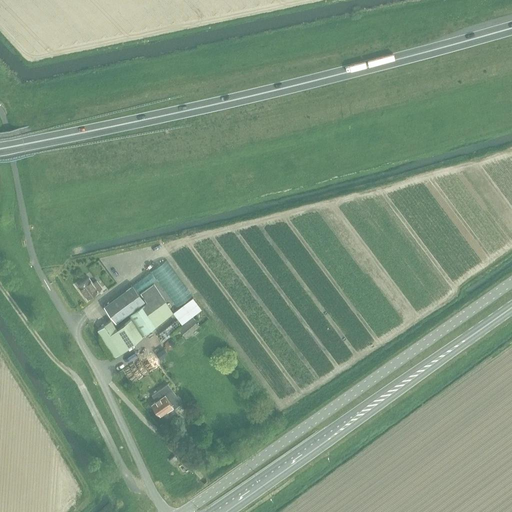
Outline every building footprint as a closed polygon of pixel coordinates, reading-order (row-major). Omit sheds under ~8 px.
[(166,260),(133,284),(103,306),(116,323),(145,301),(138,292),(156,279),(177,307),(192,295),(166,260)] [(88,298),(101,288),(96,281),(93,284),(89,278),(78,286),(88,298)] [(111,320),(98,330),(114,357),(173,313),(154,284),(140,292),(147,302),(130,316),(132,318),(117,329),(111,320)] [(177,317),(196,302),(192,297),(173,313),(177,317)] [(196,311),(201,308),(198,305),(190,311),(192,313),(196,310),(196,311)] [(179,328),(186,337),(199,326),(192,317),(179,328)] [(173,349),(175,346),(174,342),(171,340),(167,340),(165,344),(165,347),(169,350),(173,349)] [(160,359),(167,353),(164,349),(157,354),(160,359)] [(151,395),(156,401),(152,404),(160,415),(173,406),(174,408),(182,403),(168,384),(151,395)] [(181,474),(188,470),(184,463),(177,467),(181,474)]
